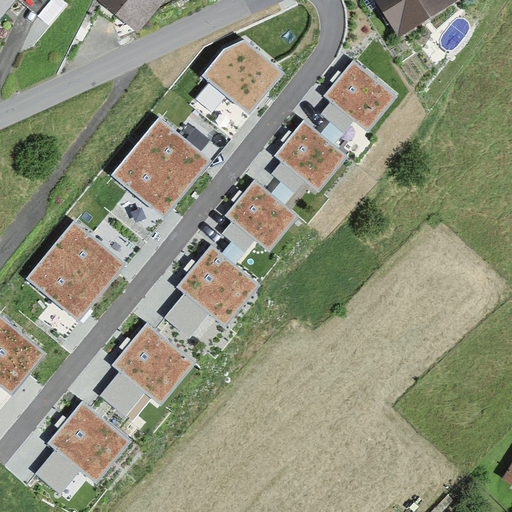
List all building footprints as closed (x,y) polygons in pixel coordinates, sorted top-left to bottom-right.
[(0,0),(0,2),(4,6),(9,0),(18,0),(26,6),(31,0),(44,10),(51,0),(0,0)] [(184,0),(102,0),(98,10),(111,21),(121,10),(135,22),(153,0),(157,0),(166,7),(184,0)] [(381,0),(401,29),(446,0),(381,0)] [(242,39),(192,93),(237,136),(288,81),(242,39)] [(359,155),(402,111),(355,66),(324,99),(333,107),(321,120),(359,155)] [(153,123),(116,182),(126,188),(116,203),(166,235),(213,160),(153,123)] [(307,191),(320,204),(353,169),(309,127),(266,173),(297,202),(307,191)] [(224,217),(234,226),(223,237),(247,262),(259,251),(270,262),(304,229),(258,183),(224,217)] [(77,224),(25,281),(81,331),(132,274),(77,224)] [(163,321),(193,348),(213,327),(226,340),(266,297),(214,249),(175,291),(184,299),(163,321)] [(147,403),(163,416),(201,373),(148,326),(112,367),(121,375),(99,399),(127,425),(147,403)] [(84,484),(97,495),(136,453),(85,406),(47,446),(57,456),(35,479),(64,506),(84,484)]
